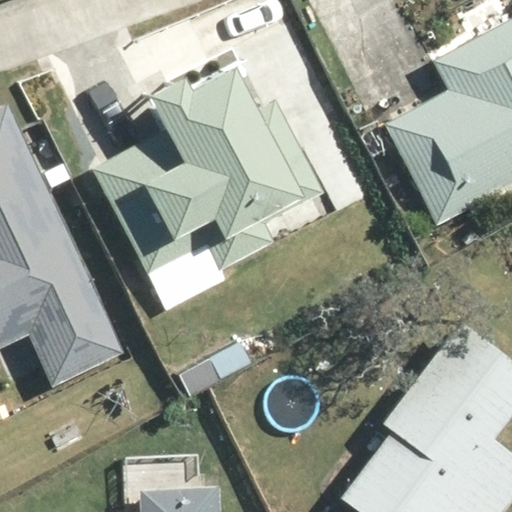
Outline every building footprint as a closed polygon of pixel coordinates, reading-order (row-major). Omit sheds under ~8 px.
[(371,128),(426,230),(511,183),(511,16),(417,67),(432,96),(371,128)] [(133,142),(75,175),(156,316),(214,283),(208,274),(260,245),(257,239),(260,237),(254,228),(309,196),(257,105),(232,119),(207,77),(199,82),(198,80),(156,103),(148,89),(114,108),(133,142)] [(111,358),(0,133),(0,347),(13,340),(39,393),(111,358)] [(369,440),(319,507),(326,511),(492,511),(511,486),(511,474),(473,445),(511,393),(511,387),(437,330),(359,432),(369,440)] [(118,511),(200,511),(199,494),(183,494),(182,462),(117,464),(118,511)]
